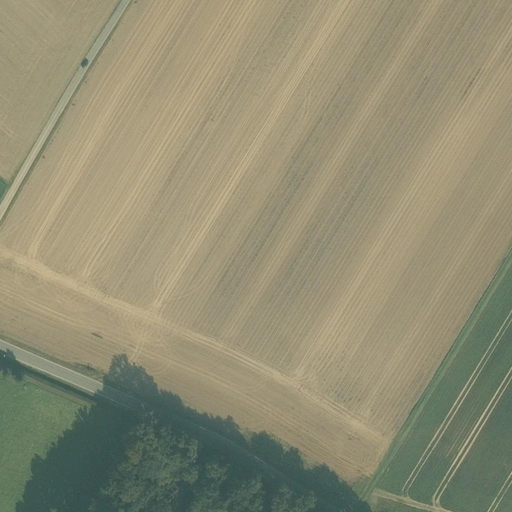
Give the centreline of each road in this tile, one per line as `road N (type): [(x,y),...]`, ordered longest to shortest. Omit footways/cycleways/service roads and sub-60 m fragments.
road 1 (unclassified): [(126,0),(0,211)]
road 2 (unclassified): [(336,511),(242,453),(161,415)]
road 3 (unclassified): [(161,415),(0,346)]
